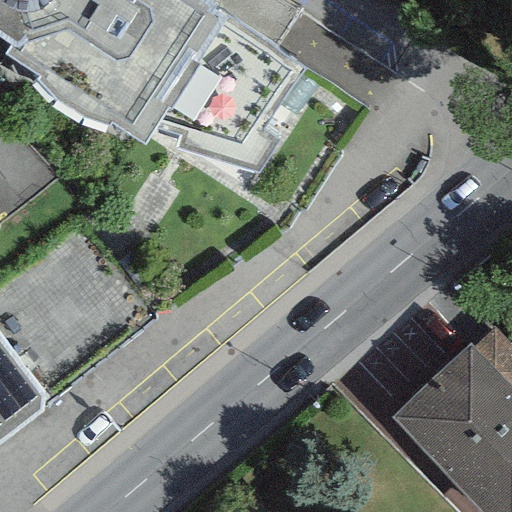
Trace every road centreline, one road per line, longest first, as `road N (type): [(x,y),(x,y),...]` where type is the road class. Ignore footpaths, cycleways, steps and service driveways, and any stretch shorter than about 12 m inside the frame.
road 1 (primary): [(511,159),(101,511)]
road 2 (residential): [(511,129),(328,0)]
